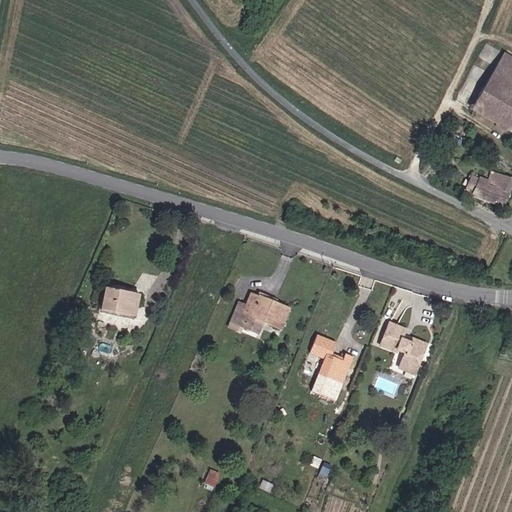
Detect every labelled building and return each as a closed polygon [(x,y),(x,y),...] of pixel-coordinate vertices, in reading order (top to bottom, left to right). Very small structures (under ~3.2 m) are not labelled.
[(511,77),(511,47),(503,42),(489,63),(511,77)] [(510,120),(511,117),(511,77),(489,63),(468,95),(509,122),(510,120)] [(467,180),(497,192),(511,166),(511,165),(492,159),(487,171),(474,165),(467,180)] [(99,305),(131,311),(135,291),(103,284),(99,305)] [(278,323),(286,304),(249,289),(245,301),(238,298),(230,318),(256,328),(261,316),(278,323)] [(404,360),(416,363),(427,332),(411,327),(408,334),(397,330),(400,320),(388,317),(381,338),(395,343),(397,341),(404,343),(403,350),(406,354),(404,360)] [(334,348),(330,347),(335,333),(317,326),(310,347),(324,352),(318,368),(325,370),(334,348)] [(340,357),(348,359),(353,346),(344,343),(341,351),(340,357)] [(337,363),(345,366),(348,359),(340,357),(341,351),(334,348),(325,370),(334,373),(337,363)] [(334,373),(342,376),(345,366),(337,363),(334,373)] [(210,469),(208,485),(219,487),(222,471),(210,469)]
